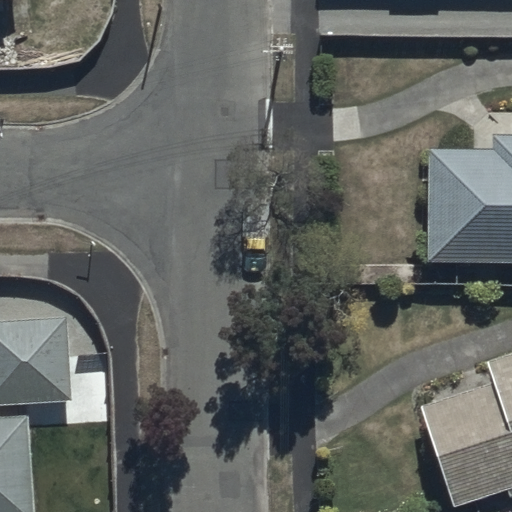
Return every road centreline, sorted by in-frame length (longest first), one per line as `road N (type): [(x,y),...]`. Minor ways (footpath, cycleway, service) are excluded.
road 1 (residential): [(218,166),(224,511)]
road 2 (residential): [(218,166),(0,170)]
road 3 (residential): [(219,0),(218,166)]
